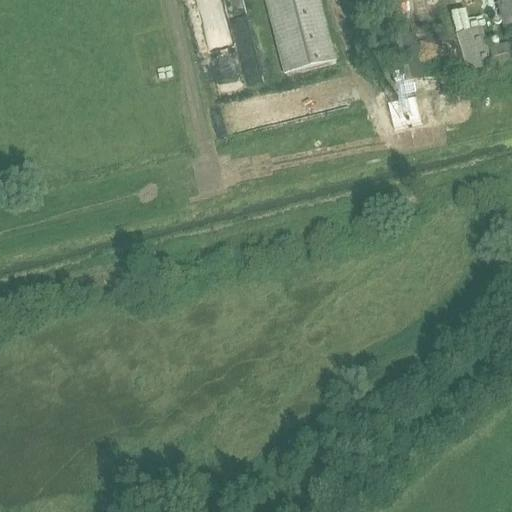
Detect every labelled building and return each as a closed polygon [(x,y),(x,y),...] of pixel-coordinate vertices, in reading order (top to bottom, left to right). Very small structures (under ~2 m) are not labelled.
[(334,61),(319,0),(266,0),(286,73),(334,61)] [(445,0),(446,2),(453,0),(457,13),(470,10),(467,0),(445,0)] [(511,38),(511,0),(495,0),(506,40),(511,38)] [(222,14),(192,19),(203,86),(234,81),(222,14)] [(511,41),(488,49),(482,27),(456,35),(469,78),(511,65),(511,41)] [(394,86),(423,79),(409,28),(381,34),(394,86)] [(253,122),(273,118),(270,104),(249,108),(253,122)]
